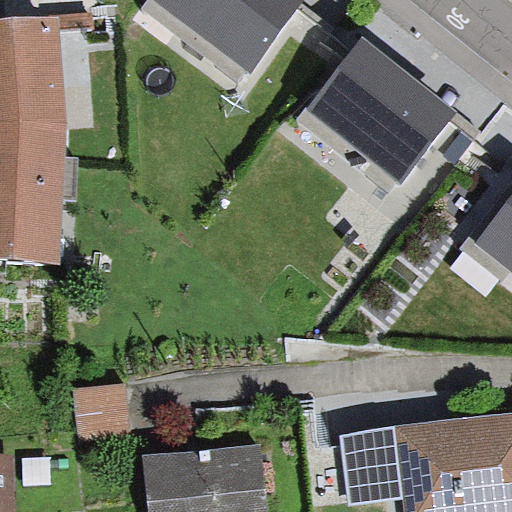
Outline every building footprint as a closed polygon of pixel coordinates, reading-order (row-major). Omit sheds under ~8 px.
[(276,0),(159,0),(154,7),(250,77),(296,15),(276,0)] [(56,133),(52,43),(0,41),(0,278),(46,279),(56,133)] [(451,125),(364,58),(315,121),(402,188),(451,125)] [(511,215),(482,255),(511,277),(511,215)] [(132,449),(127,399),(74,405),(79,454),(132,449)] [(511,511),(511,420),(339,441),(348,511),(403,505),(403,511),(511,511)] [(266,511),(263,460),(145,469),(147,511),(266,511)] [(0,511),(8,511),(9,468),(0,467),(0,511)]
